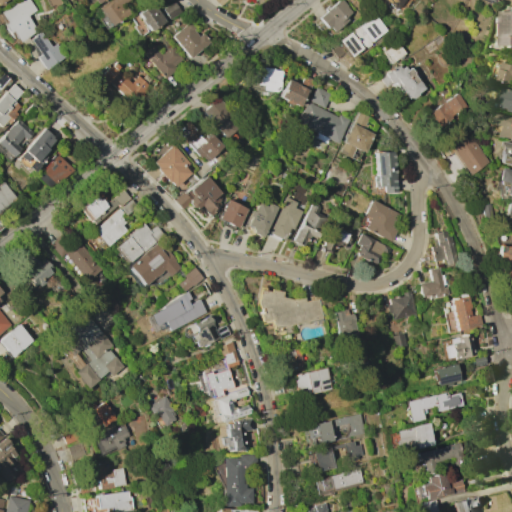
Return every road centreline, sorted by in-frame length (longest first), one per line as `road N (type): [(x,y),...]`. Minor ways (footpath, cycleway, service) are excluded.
road 1 (residential): [(0,50),(158,197),(212,262),(270,415),(275,511)]
road 2 (residential): [(260,37),(305,54),(373,100),(452,199),(486,273),(503,343),(501,433),(511,467)]
road 3 (tertiary): [(0,249),(305,0)]
road 4 (residential): [(212,262),(381,283),(413,254),(416,181),(427,163)]
road 5 (tertiary): [(0,390),(39,439),(61,511)]
